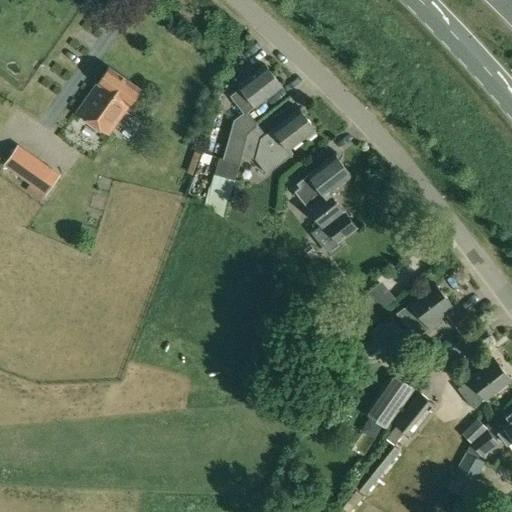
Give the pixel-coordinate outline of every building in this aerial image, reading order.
[(250,128),(255,122),(248,112),(282,85),(265,64),(239,85),(241,87),(231,96),(244,112),(233,121),(223,158),(219,157),(215,174),(236,179),(242,155),(250,128)] [(78,113),(108,135),(130,103),(131,104),(140,89),(108,68),(98,82),(99,83),(78,113)] [(284,88),(266,101),(275,114),(293,101),(284,88)] [(265,134),(255,122),(250,128),(242,155),(255,159),(267,173),(294,153),(290,148),(315,128),(299,107),(265,134)] [(139,113),(124,132),(134,140),(150,122),(139,113)] [(3,164),(46,194),(60,175),(17,144),(3,164)] [(299,187),(294,191),(308,208),(329,192),(351,174),(334,154),(297,184),(299,187)] [(205,205),(223,216),(228,198),(209,186),(205,205)] [(329,192),(308,208),(320,223),(322,221),(337,241),(356,226),(329,192)] [(396,314),(409,332),(413,328),(416,331),(425,324),(429,328),(446,315),(443,311),(452,304),(437,283),(396,314)] [(321,328),(337,349),(378,318),(376,316),(377,315),(360,295),(332,317),(333,318),(321,328)] [(361,348),(369,361),(383,350),(404,332),(392,317),(372,334),(373,336),(365,342),(366,344),(361,348)] [(458,387),(473,406),(484,397),(485,399),(510,379),(494,359),(469,378),(469,379),(458,387)] [(365,412),(386,427),(413,387),(392,373),(365,412)] [(386,437),(395,443),(405,431),(411,435),(436,404),(419,391),(394,423),(396,425),(386,437)] [(511,418),(504,425),(505,427),(497,433),(507,445),(511,441),(511,418)] [(459,463),(478,473),(485,462),(476,457),(479,453),(481,456),(498,443),(487,428),(472,442),(469,445),(464,454),(461,460),(459,463)] [(357,486),(369,495),(375,487),(373,486),(401,450),(393,443),(357,486)] [(478,473),(459,463),(446,487),(466,497),(478,473)] [(363,495),(356,489),(342,507),(349,511),(363,495)]
